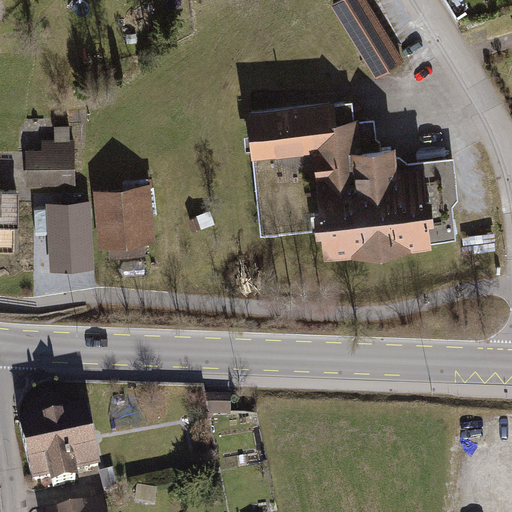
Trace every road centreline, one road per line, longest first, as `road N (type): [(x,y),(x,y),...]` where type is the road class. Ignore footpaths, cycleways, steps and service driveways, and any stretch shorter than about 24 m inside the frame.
road 1 (primary): [(511,366),(0,346)]
road 2 (residential): [(511,154),(496,110),(429,0)]
